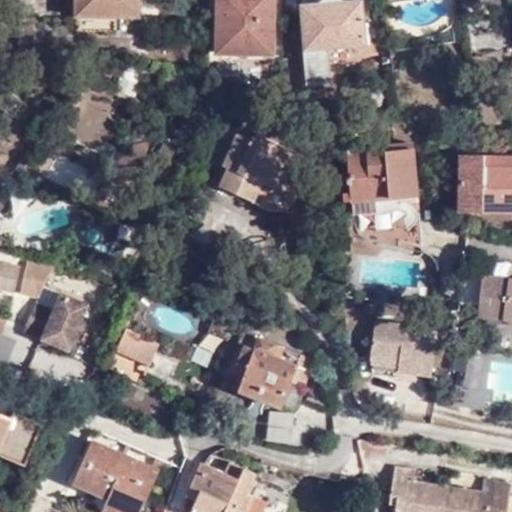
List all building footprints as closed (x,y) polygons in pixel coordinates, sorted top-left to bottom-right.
[(138,14),(138,0),(76,0),(75,27),(114,27),(114,13),(138,14)] [(273,51),(272,0),(217,0),(218,50),(273,51)] [(365,42),(361,0),(326,0),(304,1),(306,45),(302,45),(304,80),(329,79),(328,44),(365,42)] [(35,23),(20,22),(19,47),(33,48),(35,23)] [(264,116),(257,132),(279,142),(286,127),(264,116)] [(279,142),(257,132),(253,140),(239,133),(224,164),(229,166),(221,185),(254,200),(264,181),(284,190),(301,152),(279,142)] [(402,238),(423,243),(415,149),(350,154),(356,218),(348,219),(351,249),(380,253),(389,243),(401,245),(402,238)] [(511,167),(486,166),(487,157),(465,155),(461,211),(511,213),(511,167)] [(511,158),(487,157),(486,166),(511,167),(511,158)] [(43,288),(59,262),(31,256),(23,294),(40,298),(43,288)] [(0,287),(17,291),(22,266),(5,262),(4,268),(0,266),(0,287)] [(511,283),(481,279),(477,316),(511,320),(511,283)] [(45,286),(39,302),(53,308),(59,292),(45,286)] [(35,313),(27,331),(72,349),(90,303),(59,292),(53,308),(39,302),(35,313)] [(235,322),(216,314),(208,333),(228,340),(235,322)] [(437,329),(377,321),(373,357),(402,361),(400,372),(431,376),(437,329)] [(289,381),(293,368),(269,360),(273,345),(256,339),(253,346),(249,345),(253,335),(241,330),(236,343),(226,375),(242,381),(238,396),(278,409),(289,381)] [(117,350),(150,364),(158,344),(127,331),(117,350)] [(470,348),(458,346),(453,370),(458,371),(466,372),(470,348)] [(402,361),(373,357),(372,364),(401,367),(402,361)] [(295,363),(293,368),(289,381),(302,386),(309,369),(295,363)] [(458,371),(452,405),(484,411),(485,403),(506,404),(507,396),(486,394),(489,376),(466,372),(458,371)] [(330,377),(318,374),(314,388),(329,392),(330,377)] [(0,453),(27,464),(44,424),(15,412),(13,418),(3,414),(11,394),(0,389),(0,453)] [(266,444),(291,447),(294,415),(269,413),(266,444)] [(107,506),(120,511),(134,511),(155,469),(97,440),(75,486),(109,503),(107,506)] [(383,446),(361,443),(359,458),(381,460),(383,446)] [(198,504),(194,511),(267,511),(270,505),(250,496),(259,478),(246,472),(241,482),(204,464),(188,498),(198,504)] [(145,511),(164,472),(155,469),(134,511),(145,511)] [(504,511),(508,487),(488,484),(486,496),(412,485),(413,474),(392,469),(386,510),(394,511),(393,511),(504,511)] [(348,511),(356,487),(338,482),(330,509),(341,511),(348,511)] [(0,490),(0,511),(20,511),(26,501),(0,490)]
